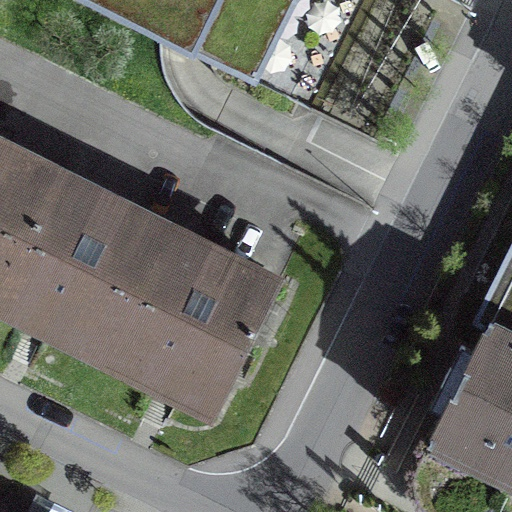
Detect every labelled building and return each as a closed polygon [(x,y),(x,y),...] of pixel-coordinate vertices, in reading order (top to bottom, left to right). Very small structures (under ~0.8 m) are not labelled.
[(85,0),(194,54),(220,0),(85,0)] [(220,0),(194,54),(232,73),(268,0),(220,0)] [(0,283),(57,171),(0,142),(0,283)] [(169,227),(57,171),(0,283),(0,305),(41,326),(103,357),(169,227)] [(511,224),(467,317),(405,444),(511,495),(511,224)] [(281,284),(169,227),(103,357),(174,392),(215,413),(281,284)]
